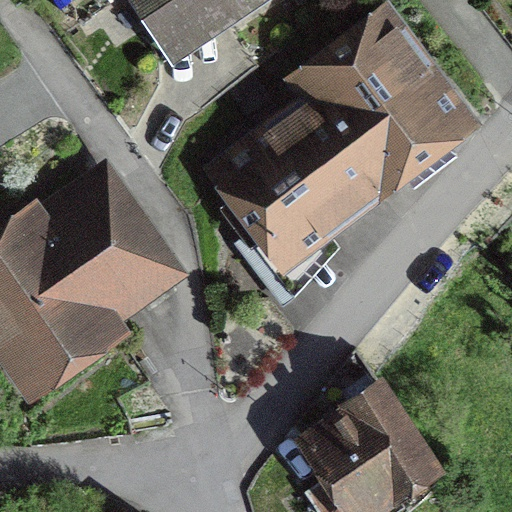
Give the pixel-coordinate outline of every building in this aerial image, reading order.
[(241,0),(120,0),(158,56),(241,0)] [(280,81),(295,101),(369,194),(453,128),(363,16),(280,81)] [(264,277),(369,194),(295,101),(190,184),(264,277)] [(160,275),(106,189),(36,232),(32,226),(0,246),(0,332),(30,381),(101,336),(90,318),(160,275)] [(379,511),(436,477),(380,403),(282,463),(317,511),(379,511)]
